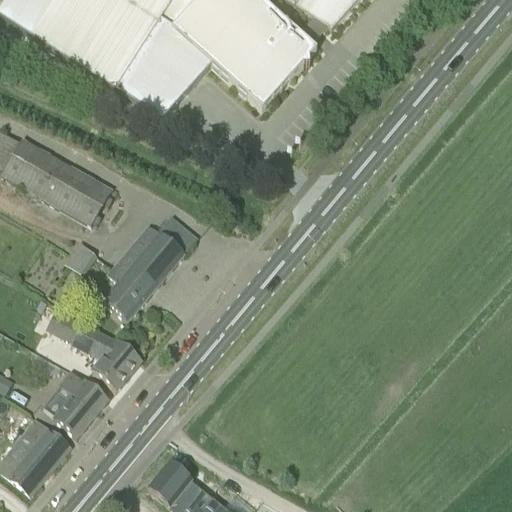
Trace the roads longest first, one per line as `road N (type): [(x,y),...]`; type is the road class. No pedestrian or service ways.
road 1 (secondary): [(78,510),(502,0)]
road 2 (track): [(170,439),(293,511)]
